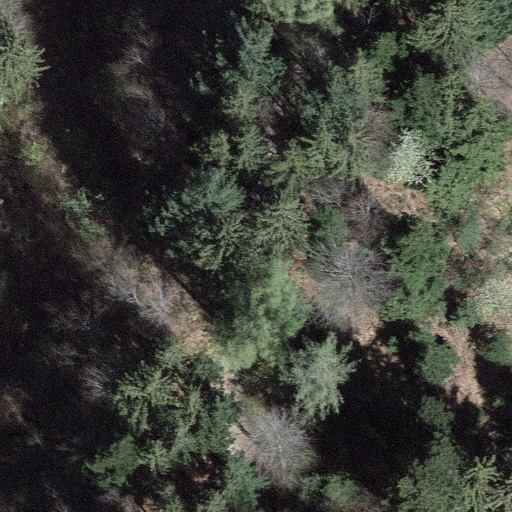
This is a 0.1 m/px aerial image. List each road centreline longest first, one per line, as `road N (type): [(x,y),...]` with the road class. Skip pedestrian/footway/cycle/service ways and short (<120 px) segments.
road 1 (track): [(235,391),(102,229),(75,181),(55,107),(44,0)]
road 2 (track): [(261,511),(235,391)]
